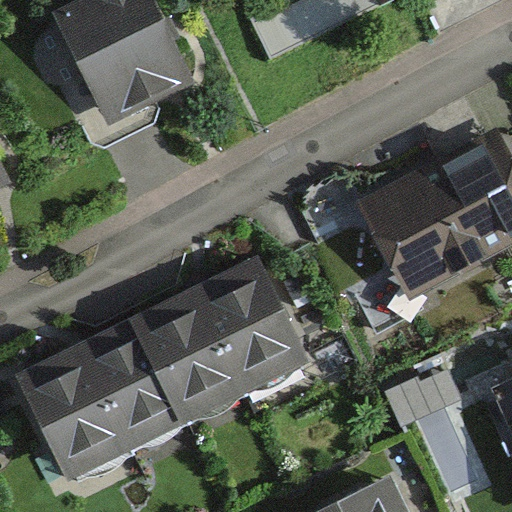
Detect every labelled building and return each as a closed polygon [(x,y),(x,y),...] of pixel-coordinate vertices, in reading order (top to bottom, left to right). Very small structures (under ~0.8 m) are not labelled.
[(155,0),(77,0),(52,13),(108,124),(195,80),(155,0)] [(511,252),(511,161),(496,132),(355,207),(408,308),(511,252)] [(0,157),(0,185),(11,180),(0,157)] [(244,392),(301,364),(256,272),(199,300),(244,392)] [(187,420),(244,392),(199,300),(142,328),(187,420)] [(131,448),(187,420),(142,328),(85,356),(131,448)] [(74,476),(131,448),(85,356),(28,384),(74,476)] [(452,363),(392,381),(402,415),(462,397),(452,363)] [(395,511),(388,497),(357,511),(395,511)]
